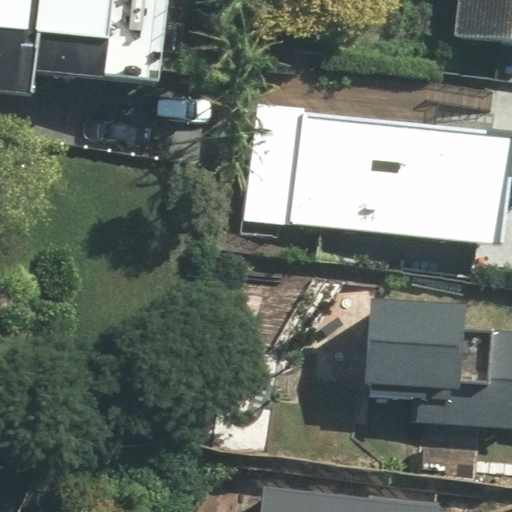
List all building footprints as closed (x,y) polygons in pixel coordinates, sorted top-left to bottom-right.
[(0,0),(0,102),(29,104),(29,87),(100,91),(152,94),(163,0),(0,0)] [(511,0),(459,0),(455,48),(511,53),(511,0)] [(259,117),(249,215),(494,240),(504,141),(259,117)] [(458,316),(360,307),(353,397),(450,405),(448,434),(511,439),(511,332),(457,328),(458,316)] [(208,511),(409,511),(211,488),(208,511)]
